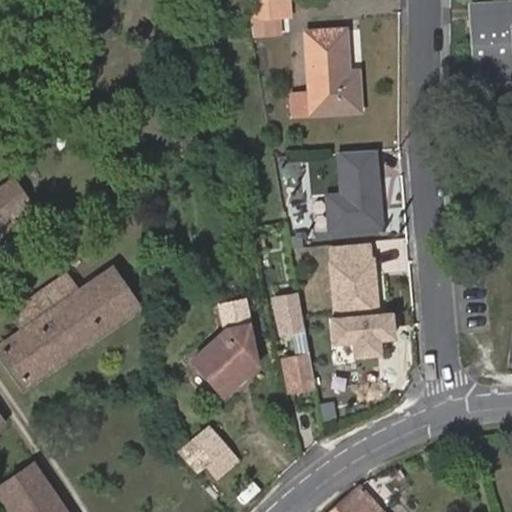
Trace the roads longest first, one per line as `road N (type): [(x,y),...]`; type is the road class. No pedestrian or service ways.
road 1 (residential): [(447,416),(428,131),(429,0)]
road 2 (residential): [(287,511),(360,459),(447,416)]
